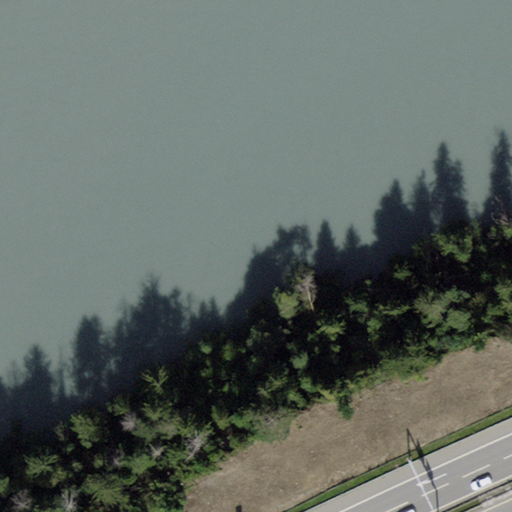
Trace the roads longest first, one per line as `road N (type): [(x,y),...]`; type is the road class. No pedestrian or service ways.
road 1 (track): [(196,511),(253,469),(511,362)]
road 2 (motorway): [(511,456),(390,511)]
